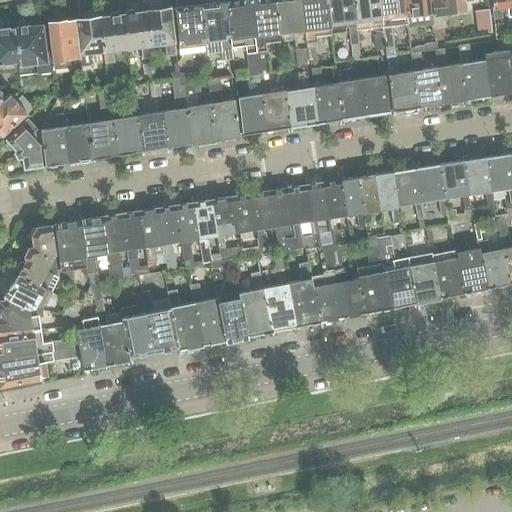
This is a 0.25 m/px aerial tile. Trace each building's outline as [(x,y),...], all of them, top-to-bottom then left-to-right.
[(232,49),(245,47),(248,76),(259,75),(249,0),(229,0),(228,1),(225,2),(229,34),(231,49),(232,49)] [(268,73),(268,71),(265,43),(279,42),(279,41),(273,0),(249,0),(259,75),(267,73),(268,73)] [(273,0),(279,41),(293,40),(296,67),(298,67),(298,68),(306,66),(306,61),(307,61),(306,48),(299,0),(273,0)] [(330,35),(325,0),(299,0),(306,48),(314,47),(316,47),(315,37),(330,35)] [(356,30),(351,0),(325,0),(330,35),(348,32),(351,59),(359,58),(356,30)] [(351,0),(356,30),(374,28),(375,36),(373,36),(375,50),(384,49),(378,0),(351,0)] [(378,0),(384,49),(394,48),(393,34),(392,34),(390,26),(406,24),(403,0),(378,0)] [(403,0),(406,24),(407,29),(432,26),(431,13),(432,13),(430,0),(403,0)] [(433,29),(442,28),(441,14),(465,11),(464,1),(470,1),(470,0),(430,0),(432,13),(431,13),(432,26),(433,29)] [(511,0),(489,0),(490,9),(492,9),(493,20),(502,19),(501,8),(505,7),(506,17),(508,19),(511,18),(511,0)] [(233,59),(232,49),(231,49),(229,34),(225,2),(199,5),(205,49),(220,47),(221,61),(233,59)] [(174,8),(178,47),(188,46),(199,44),(200,57),(206,57),(205,49),(199,5),(174,8)] [(176,55),(170,9),(145,11),(146,12),(151,58),(150,47),(164,45),(165,57),(176,55)] [(151,58),(146,12),(136,13),(133,10),(127,11),(125,15),(122,15),(126,49),(140,48),(141,59),(151,58)] [(475,12),(478,35),(491,33),(488,10),(475,12)] [(99,18),(98,18),(103,52),(105,71),(110,71),(109,63),(114,62),(112,51),(126,49),(122,15),(120,15),(117,12),(111,13),(109,16),(99,17),(99,18)] [(48,27),(53,70),(72,68),(73,77),(82,75),(74,20),(66,21),(65,21),(64,21),(59,17),(53,18),(50,22),(47,23),(48,24),(47,24),(48,24),(48,27)] [(74,20),(82,75),(87,75),(86,66),(90,65),(89,54),(103,52),(98,18),(74,20)] [(53,71),(53,70),(48,27),(42,28),(42,24),(28,26),(28,24),(25,21),(18,22),(16,25),(16,27),(13,28),(18,71),(18,75),(53,71)] [(0,73),(18,71),(13,28),(9,28),(8,26),(5,24),(0,24),(0,73)] [(442,28),(433,29),(434,41),(435,41),(443,40),(442,28)] [(506,39),(496,41),(498,47),(503,49),(507,49),(506,39)] [(436,42),(410,49),(410,54),(420,53),(435,51),(434,50),(437,50),(436,42)] [(468,44),(458,46),(459,53),(460,63),(460,65),(461,65),(465,100),(489,96),(485,61),(470,63),(470,62),(468,44)] [(314,47),(306,48),(307,61),(309,60),(309,64),(316,64),(314,47)] [(437,50),(434,50),(435,51),(437,67),(437,69),(441,103),(465,100),(461,65),(460,65),(446,67),(444,49),(437,50)] [(492,53),(484,54),(485,61),(489,96),(511,92),(511,80),(508,51),(492,53)] [(420,53),(410,54),(412,72),(417,107),(441,103),(437,69),(422,71),(420,53)] [(145,83),(148,83),(154,82),(152,64),(142,65),(145,83)] [(285,91),(289,127),(306,125),(317,123),(312,87),(309,87),(308,82),(306,66),(298,68),(298,67),(296,67),(299,89),(285,91)] [(398,67),(387,69),(387,75),(390,93),(392,111),(402,109),(405,112),(411,111),(414,108),(417,107),(412,72),(399,74),(398,67)] [(336,83),(322,85),(320,68),(310,69),(312,87),(317,123),(324,122),(340,119),(336,83)] [(193,83),(193,81),(182,73),(178,73),(178,78),(179,85),(183,85),(193,83)] [(267,73),(259,75),(266,131),(289,127),(285,91),(284,90),(269,92),(267,73)] [(250,95),(237,98),(242,135),(266,131),(259,75),(248,76),(250,95)] [(364,115),(388,112),(384,75),(359,79),(364,115)] [(179,85),(178,78),(170,79),(175,109),(161,111),(166,147),(183,144),(190,143),(183,85),(179,85)] [(336,83),(340,119),(341,119),(364,115),(359,79),(336,83)] [(234,99),(221,101),(218,80),(215,80),(209,81),(208,81),(210,103),(215,139),(238,135),(234,99)] [(150,98),(160,96),(158,81),(154,82),(148,83),(150,98)] [(193,83),(183,85),(190,143),(215,139),(210,103),(196,105),(195,94),(200,94),(198,83),(193,83)] [(97,90),(97,91),(101,121),(87,123),(92,159),(110,156),(116,155),(117,155),(112,119),(108,88),(97,90)] [(5,97),(0,91),(0,135),(1,136),(32,108),(21,96),(19,97),(15,93),(11,97),(8,94),(5,97)] [(137,115),(135,102),(126,103),(127,117),(112,119),(117,155),(134,152),(141,151),(137,115)] [(161,111),(137,115),(141,151),(159,148),(165,147),(166,147),(161,111)] [(87,123),(72,125),(70,113),(62,114),(68,162),(79,160),(82,162),(87,162),(88,159),(92,159),(87,123)] [(49,128),(40,130),(44,166),(48,165),(50,167),(55,166),(57,163),(68,162),(62,114),(55,115),(49,128)] [(16,159),(21,158),(22,169),(41,166),(38,144),(30,135),(36,129),(27,118),(4,139),(6,141),(5,145),(9,149),(13,149),(15,151),(13,152),(13,153),(16,159)] [(485,157),(491,192),(507,189),(510,203),(504,203),(506,215),(511,214),(511,177),(508,154),(485,157)] [(473,221),(477,220),(495,217),(491,192),(485,157),(462,161),(468,195),(485,192),(487,207),(471,210),(473,221)] [(449,225),(457,224),(471,221),(473,221),(471,210),(470,210),(469,208),(467,195),(468,195),(462,161),(438,165),(444,199),(461,196),(464,214),(456,215),(455,210),(446,212),(446,216),(448,225),(449,225)] [(446,216),(446,212),(444,199),(438,165),(414,168),(420,203),(438,200),(440,217),(446,216)] [(422,219),(420,203),(414,168),(391,172),(396,206),(414,203),(417,220),(422,219)] [(399,223),(396,206),(391,172),(373,175),(380,211),(389,210),(392,224),(399,223)] [(363,214),(380,211),(373,175),(356,177),(363,214)] [(356,177),(340,180),(346,215),(346,216),(356,215),(360,239),(361,239),(367,238),(365,230),(363,214),(356,177)] [(340,180),(322,183),(328,219),(331,244),(350,241),(348,229),(336,231),(334,218),(346,215),(340,180)] [(328,219),(322,183),(304,185),(310,221),(312,238),(314,247),(317,246),(320,246),(316,220),(328,219)] [(298,223),(310,221),(304,185),(286,188),(291,224),(294,238),(296,250),(305,248),(314,247),(312,238),(309,239),(309,241),(302,243),(298,223)] [(268,191),(274,227),(277,253),(281,252),(294,250),(296,250),(294,238),(284,240),(282,230),(281,230),(280,226),(291,224),(286,188),(268,191)] [(265,243),(263,229),(274,227),(268,191),(251,194),(256,230),(258,247),(259,248),(260,256),(268,254),(266,243),(265,243)] [(256,230),(251,194),(233,196),(239,233),(256,230)] [(220,261),(242,258),(241,251),(226,253),(223,235),(239,233),(233,196),(211,200),(216,237),(219,254),(220,261)] [(211,200),(193,203),(198,240),(201,258),(202,264),(220,261),(219,254),(209,255),(207,238),(216,237),(211,200)] [(198,240),(193,203),(175,206),(184,261),(192,259),(190,251),(189,251),(187,241),(198,240)] [(176,268),(175,262),(174,255),(171,244),(180,242),(175,206),(157,208),(164,253),(167,270),(176,268)] [(157,208),(139,211),(144,248),(147,261),(155,260),(156,260),(155,255),(164,253),(157,208)] [(121,214),(126,251),(129,270),(131,277),(140,275),(135,249),(144,248),(139,211),(121,214)] [(108,254),(110,266),(120,264),(118,252),(126,251),(121,214),(103,217),(108,254)] [(503,216),(495,217),(499,232),(507,230),(504,215),(503,216)] [(93,256),(108,254),(103,217),(78,221),(84,258),(86,275),(86,276),(90,286),(94,285),(99,284),(97,272),(95,272),(93,256)] [(72,270),(85,268),(78,221),(54,225),(59,262),(56,262),(58,278),(75,287),(72,270)] [(461,245),(457,224),(449,225),(454,248),(463,293),(487,288),(478,246),(465,249),(463,244),(461,245)] [(16,269),(18,273),(17,275),(45,290),(50,292),(57,279),(58,278),(58,277),(56,262),(54,254),(50,225),(36,227),(35,227),(30,236),(31,236),(32,244),(32,246),(28,248),(27,248),(23,257),(25,260),(24,262),(19,262),(15,269),(16,269)] [(402,232),(407,258),(415,303),(439,298),(430,253),(414,256),(409,231),(402,232)] [(511,239),(510,240),(508,235),(500,237),(501,243),(510,283),(511,282),(511,239)] [(357,277),(357,279),(364,313),(381,310),(390,308),(378,245),(376,237),(367,238),(361,239),(363,249),(364,249),(365,254),(370,253),(371,261),(369,261),(370,266),(357,268),(358,277),(357,277)] [(486,240),(477,242),(478,246),(487,288),(495,286),(498,288),(506,286),(508,284),(510,283),(501,243),(488,245),(486,240)] [(350,241),(331,244),(327,245),(342,317),(364,313),(357,279),(345,281),(339,253),(352,250),(350,241)] [(384,244),(378,245),(390,308),(400,306),(415,303),(407,258),(393,260),(392,256),(387,257),(384,244)] [(319,322),(342,317),(327,245),(320,246),(317,246),(323,275),(311,277),(319,322)] [(258,247),(241,250),(241,251),(242,258),(243,258),(256,256),(260,256),(259,248),(258,247)] [(454,248),(430,253),(439,298),(463,293),(454,248)] [(277,286),(263,289),(271,331),(287,328),(295,327),(295,326),(286,284),(281,252),(277,253),(273,254),(276,269),(274,270),(277,286)] [(232,260),(220,262),(210,264),(211,269),(233,265),(232,260)] [(308,263),(297,265),(300,281),(286,284),(295,326),(311,323),(319,322),(311,277),(308,263)] [(120,264),(110,266),(112,280),(118,279),(123,278),(121,271),(120,264)] [(238,294),(239,299),(247,336),(263,333),(271,332),(271,331),(263,289),(259,273),(250,274),(253,291),(238,294)] [(45,290),(17,275),(16,275),(15,277),(12,274),(5,285),(8,287),(7,289),(8,289),(3,296),(3,300),(28,308),(33,308),(41,311),(42,310),(51,293),(45,290)] [(217,274),(212,274),(214,286),(223,284),(222,278),(217,274)] [(224,340),(216,299),(201,302),(198,284),(189,285),(192,304),(202,345),(202,344),(208,343),(209,344),(224,340)] [(216,299),(224,340),(225,340),(225,341),(247,336),(239,299),(226,302),(223,284),(214,286),(216,299)] [(90,286),(86,294),(83,302),(95,300),(94,285),(90,286)] [(167,292),(168,298),(178,347),(178,349),(185,348),(185,349),(202,345),(192,304),(179,306),(176,290),(167,292)] [(175,347),(178,347),(168,298),(152,301),(150,291),(141,293),(153,352),(162,350),(165,352),(165,353),(173,351),(175,347)] [(120,313),(121,318),(120,318),(129,357),(131,356),(134,359),(142,357),(145,353),(153,352),(141,293),(132,296),(135,306),(134,307),(119,310),(120,313)] [(0,335),(39,331),(37,317),(42,317),(42,311),(42,310),(41,311),(33,308),(28,308),(3,300),(0,300),(0,335)] [(129,360),(129,357),(120,318),(121,318),(120,313),(105,316),(102,301),(95,302),(95,316),(96,316),(106,365),(113,363),(129,360)] [(80,308),(68,302),(62,315),(74,319),(76,315),(80,308)] [(73,320),(74,326),(76,336),(78,348),(80,357),(83,369),(90,368),(105,365),(106,365),(96,316),(95,316),(79,319),(78,315),(76,315),(74,319),(73,320)] [(41,344),(39,331),(0,335),(0,359),(78,348),(76,336),(68,337),(68,339),(41,344)] [(46,376),(44,366),(44,363),(80,357),(78,348),(0,359),(0,385),(14,383),(23,382),(23,381),(38,378),(46,376)]
